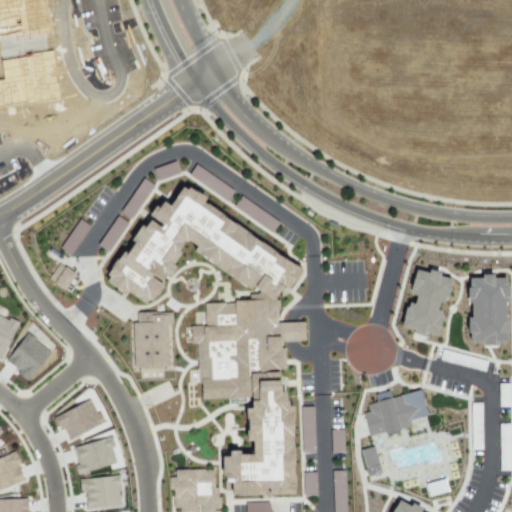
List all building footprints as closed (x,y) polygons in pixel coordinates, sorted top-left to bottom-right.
[(0,0),(0,20),(1,36),(47,34),(45,0),(0,0)] [(58,99),(51,51),(0,57),(0,85),(3,106),(58,99)] [(296,488),(275,341),(303,337),(301,321),(282,323),(278,299),(299,271),(238,226),(236,210),(219,212),(221,209),(184,182),(168,203),(156,205),(103,277),(143,306),(187,246),(251,293),(247,299),(202,305),(205,325),(189,327),(200,402),(248,395),(250,408),(243,409),(249,452),(232,454),(232,457),(219,459),(225,499),(296,488)] [(68,255),(88,225),(78,218),(58,248),(68,255)] [(46,279),(63,290),(73,273),(57,262),(46,279)] [(400,328),(434,337),(450,277),(427,271),(426,272),(413,269),(407,294),(408,294),(400,328)] [(466,278),(466,343),(506,343),(506,316),(504,316),(504,276),(479,276),(479,278),(466,278)] [(166,367),(165,324),(170,324),(169,312),(135,313),(135,322),(133,322),(134,368),(166,367)] [(0,356),(16,323),(0,315),(0,356)] [(26,380),(49,352),(25,333),(2,361),(26,380)] [(373,395),(387,390),(389,397),(417,390),(425,416),(408,420),(409,426),(399,429),(383,434),(382,432),(368,436),(361,413),(367,411),(366,404),(374,402),(373,395)] [(101,422),(87,396),(52,415),(66,441),(101,422)] [(342,452),(342,429),(329,429),(329,453),(342,452)] [(115,462),(107,436),(69,447),(77,473),(115,462)] [(359,450),(372,446),(379,473),(366,476),(359,450)] [(1,485),(18,485),(18,452),(1,452),(1,485)] [(211,511),(211,508),(217,508),(217,487),(212,487),(212,469),(172,469),(172,477),(166,477),(166,489),(171,489),(170,511),(211,511)] [(343,511),(343,470),(330,470),(330,511),(343,511)] [(77,478),(78,493),(83,492),(84,508),(118,506),(116,475),(77,478)] [(424,484),(443,479),(447,491),(427,496),(424,484)] [(0,511),(25,511),(25,497),(0,497),(0,511)] [(422,511),(396,499),(389,511),(422,511)] [(243,511),(267,511),(267,502),(243,502),(243,511)]
